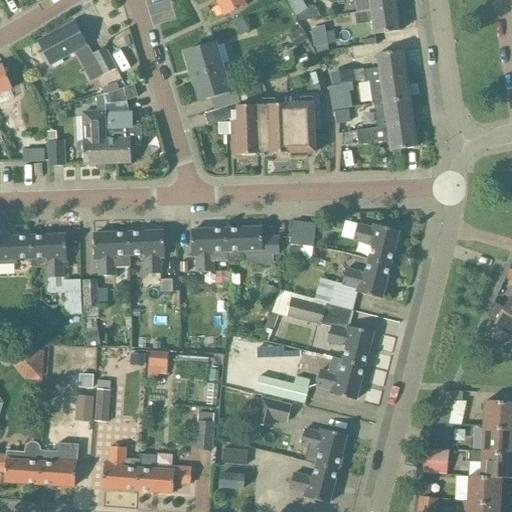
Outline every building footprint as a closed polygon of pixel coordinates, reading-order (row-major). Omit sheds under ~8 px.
[(246,6),(243,0),(216,0),(224,16),(246,6)] [(397,7),(396,0),(354,0),(357,12),(371,10),(371,11),(397,7)] [(308,10),(296,17),(298,21),(321,17),(314,7),(308,10)] [(400,32),(397,7),(371,11),(375,35),(400,32)] [(250,32),(243,17),(234,20),(241,36),(250,32)] [(76,22),(39,42),(52,66),(75,53),(89,46),(76,22)] [(308,40),(303,31),(302,28),(289,36),(296,47),(308,40)] [(185,54),(192,79),(222,69),(215,45),(185,54)] [(371,45),(350,48),(351,60),(378,57),(376,45),(371,45)] [(105,48),(92,54),(103,75),(116,68),(105,48)] [(369,82),(407,77),(404,52),(378,56),(379,69),(366,71),(367,83),(369,82)] [(4,66),(0,67),(0,94),(11,91),(13,90),(4,66)] [(222,69),(192,79),(200,103),(212,99),(215,110),(239,103),(235,90),(229,92),(222,69)] [(365,81),(364,70),(354,71),(354,70),(331,73),(332,86),(365,81)] [(372,105),(410,101),(407,77),(369,82),(372,105)] [(353,84),(330,88),(333,111),(352,109),(351,102),(344,103),(343,93),(354,92),(353,84)] [(124,89),(127,102),(138,99),(135,89),(134,86),(124,89)] [(79,142),(76,145),(76,150),(80,154),(84,154),(84,166),(108,165),(106,114),(106,106),(105,106),(104,95),(95,97),(96,99),(97,114),(84,114),(84,128),(87,128),(87,141),(83,141),(79,142)] [(300,106),(288,106),(289,155),(315,154),(314,125),(321,125),(320,100),(300,100),(300,106)] [(262,102),(264,155),(289,155),(288,106),(273,107),(273,101),(262,102)] [(384,103),(374,104),(377,129),(413,124),(410,101),(384,103)] [(237,122),(231,122),(231,135),(232,156),(264,155),(262,102),(251,102),(251,107),(237,107),(237,122)] [(132,113),(106,114),(108,165),(132,164),(131,142),(141,142),(140,122),(133,122),(132,113)] [(377,129),(357,132),(359,147),(389,142),(390,152),(416,149),(413,124),(377,129)] [(57,141),(56,131),(53,131),(47,132),(49,166),(66,165),(65,141),(57,141)] [(45,162),(45,149),(23,149),(23,162),(45,162)] [(302,246),(305,223),(293,222),(291,245),(302,246)] [(316,224),(305,223),(302,246),(313,247),(316,224)] [(358,226),(354,241),(374,246),(370,260),(390,265),(399,231),(375,225),(374,230),(358,226)] [(262,230),(227,231),(228,263),(244,262),(244,256),(280,255),(279,239),(263,239),(262,230)] [(227,231),(191,233),(192,258),(197,257),(198,274),(213,273),(213,263),(228,263),(227,231)] [(130,256),(131,256),(145,255),(146,275),(161,275),(161,258),(164,258),(164,234),(129,235),(130,256)] [(130,256),(129,235),(94,236),(95,261),(100,261),(100,277),(116,276),(116,268),(131,268),(131,256),(130,256)] [(67,237),(31,238),(32,259),(33,268),(48,268),(49,278),(64,278),(64,267),(68,267),(68,261),(67,237)] [(32,259),(31,238),(0,239),(0,264),(18,264),(17,260),(32,259)] [(370,260),(370,261),(366,275),(347,270),(343,285),(320,279),(315,300),(354,310),(358,293),(381,299),(390,265),(370,260)] [(97,289),(96,281),(82,282),(88,348),(100,346),(97,322),(95,322),(95,320),(100,319),(99,308),(108,307),(108,288),(97,289)] [(177,282),(163,282),(163,303),(177,303),(177,282)] [(271,315),(280,291),(267,287),(259,310),(271,315)] [(271,315),(266,329),(274,331),(280,316),(331,329),(328,343),(348,348),(344,362),(364,367),(373,333),(349,327),(354,310),(315,300),(280,291),(271,315)] [(148,310),(148,292),(133,292),(133,310),(148,310)] [(495,326),(511,337),(511,299),(505,310),(495,304),(489,318),(497,323),(495,326)] [(70,348),(56,347),(55,367),(69,368),(70,348)] [(45,351),(14,349),(13,366),(25,381),(43,381),(45,351)] [(170,353),(150,351),(148,379),(158,380),(159,375),(168,376),(170,353)] [(355,401),(364,367),(344,362),(332,358),(329,373),(321,371),(317,386),(333,390),(332,395),(355,401)] [(259,376),(255,393),(305,405),(309,388),(308,388),(310,380),(296,377),(294,385),(259,376)] [(111,384),(98,383),(95,423),(108,424),(111,384)] [(95,386),(80,385),(77,423),(91,425),(95,386)] [(218,386),(208,385),(207,406),(217,407),(218,386)] [(446,391),(439,423),(449,425),(454,401),(463,402),(463,392),(446,391)] [(292,405),(262,398),(261,400),(254,398),(248,421),(255,423),(255,425),(272,429),(274,421),(287,424),(292,405)] [(511,403),(484,402),(483,428),(511,429),(511,403)] [(216,415),(197,413),(194,452),(213,453),(216,415)] [(454,426),(449,425),(439,423),(434,421),(428,447),(448,450),(454,426)] [(511,429),(483,428),(482,452),(511,453),(511,429)] [(304,462),(317,466),(317,465),(337,471),(346,437),(322,430),(321,435),(305,431),(301,446),(308,448),(304,462)] [(40,485),(42,452),(41,452),(40,447),(39,444),(33,443),(29,443),(27,445),(26,449),(25,453),(6,452),(6,456),(0,456),(0,471),(6,472),(5,482),(40,485)] [(42,452),(40,485),(74,487),(77,445),(58,444),(58,453),(42,452)] [(140,460),(124,459),(125,448),(111,447),(110,464),(105,463),(103,489),(138,492),(140,460)] [(450,452),(425,449),(423,473),(448,476),(450,452)] [(248,451),(224,450),(223,464),(247,466),(248,451)] [(511,453),(482,452),(470,452),(469,462),(481,463),(481,478),(501,479),(511,479),(511,453)] [(140,455),(140,460),(138,492),(173,494),(174,484),(191,485),(192,469),(156,467),(156,456),(140,455)] [(317,465),(317,466),(313,481),(294,475),(290,490),(306,494),(305,498),(328,504),(337,471),(317,465)] [(245,475),(222,473),(221,489),(244,491),(245,475)] [(468,502),(500,504),(501,479),(481,478),(470,477),(468,502)] [(431,482),(422,482),(420,498),(429,499),(431,482)] [(436,511),(438,501),(420,499),(418,511),(436,511)] [(499,511),(500,504),(468,502),(467,511),(499,511)]
